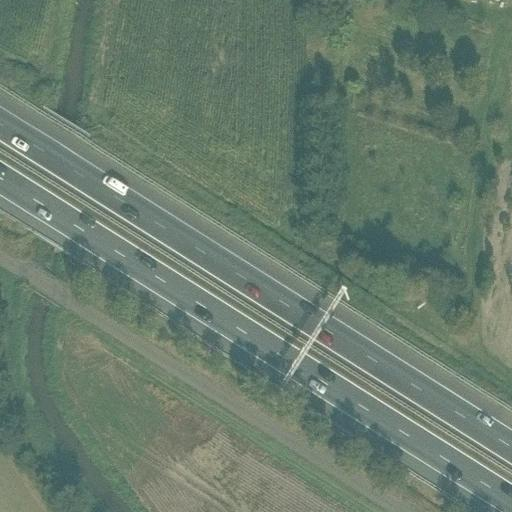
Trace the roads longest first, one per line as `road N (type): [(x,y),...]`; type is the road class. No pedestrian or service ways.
road 1 (motorway): [(0,183),(511,506)]
road 2 (motorway): [(511,445),(0,122)]
road 3 (unclassified): [(402,511),(0,256)]
